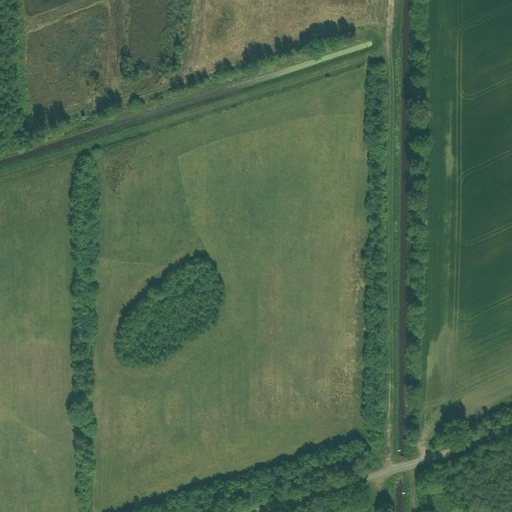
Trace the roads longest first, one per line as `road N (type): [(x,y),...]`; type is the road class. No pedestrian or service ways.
road 1 (track): [(390,0),(389,470)]
road 2 (track): [(511,424),(260,511)]
